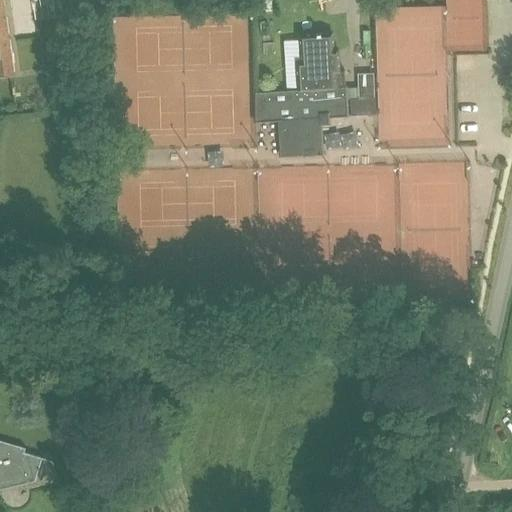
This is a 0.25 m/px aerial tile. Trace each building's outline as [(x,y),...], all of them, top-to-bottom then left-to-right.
[(2,0),(0,0),(0,74),(14,72),(2,0)] [(302,59),(297,60),(299,88),(299,89),(345,85),(345,84),(344,69),(335,69),(332,31),(300,33),(302,59)] [(299,88),(266,90),(268,119),(279,118),(281,154),(323,151),(321,115),(348,113),(347,98),(346,84),(345,84),(345,85),(299,89),(299,88)] [(357,84),(346,84),(347,98),(358,97),(357,84)] [(375,97),(350,99),(351,115),(376,114),(375,97)] [(0,486),(35,479),(42,457),(0,443),(0,486)]
